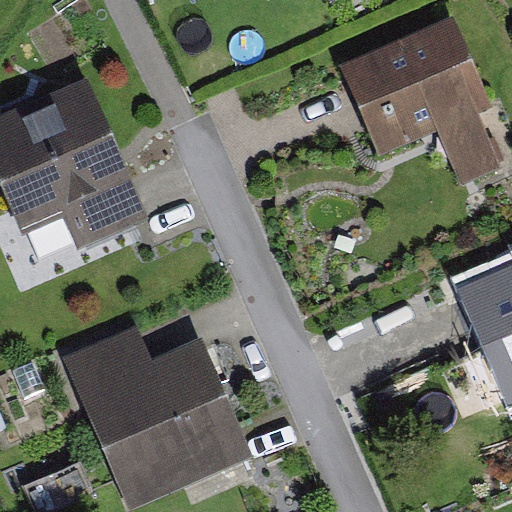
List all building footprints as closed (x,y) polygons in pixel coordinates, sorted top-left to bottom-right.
[(452,20),(348,64),(380,139),(484,94),(452,20)] [(84,81),(0,116),(0,155),(26,216),(70,198),(85,235),(140,212),(84,81)] [(488,135),(464,145),(472,164),(496,154),(488,135)] [(511,268),(469,288),(511,380),(511,268)] [(120,331),(69,354),(127,482),(237,432),(196,340),(136,367),(120,331)] [(494,360),(454,371),(467,419),(507,407),(494,360)] [(80,449),(22,473),(34,502),(92,477),(80,449)]
